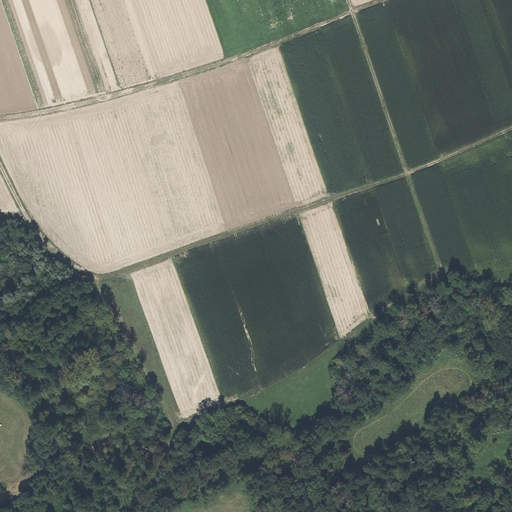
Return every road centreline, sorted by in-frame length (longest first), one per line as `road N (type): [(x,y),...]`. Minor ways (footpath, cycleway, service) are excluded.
road 1 (track): [(100,278),(410,172),(511,127)]
road 2 (track): [(0,115),(173,77),(383,0)]
road 3 (track): [(511,280),(442,268),(271,389),(179,425)]
road 4 (track): [(351,0),(442,268)]
road 5 (track): [(179,425),(100,278)]
road 6 (track): [(100,278),(24,208),(0,157)]
